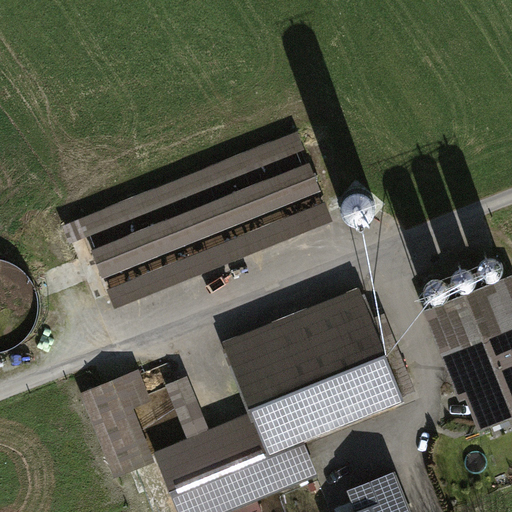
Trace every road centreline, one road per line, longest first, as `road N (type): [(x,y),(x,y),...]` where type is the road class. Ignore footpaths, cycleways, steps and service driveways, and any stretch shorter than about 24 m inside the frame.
road 1 (residential): [(392,238),(0,391)]
road 2 (residential): [(447,511),(404,427),(449,404),(392,238)]
road 3 (residential): [(511,193),(392,238)]
